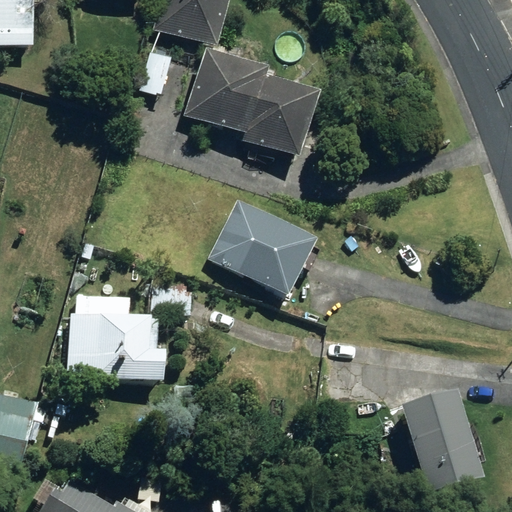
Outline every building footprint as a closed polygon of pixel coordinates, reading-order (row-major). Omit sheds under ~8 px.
[(0,0),(0,51),(35,52),(35,0),(0,0)] [(164,0),(155,35),(218,51),(231,0),(164,0)] [(168,62),(149,57),(139,93),(158,98),(168,62)] [(246,145),(301,162),(320,99),(269,83),(271,79),(210,60),(190,122),(248,140),(246,145)] [(25,173),(23,182),(32,185),(35,176),(25,173)] [(210,264),(291,305),(319,249),(238,208),(210,264)] [(82,261),(90,264),(94,250),(85,247),(82,261)] [(185,287),(147,287),(147,318),(185,318),(185,287)] [(66,382),(166,389),(168,360),(151,358),(154,324),(129,323),(130,304),(76,301),(75,319),(71,319),(66,382)] [(404,415),(429,504),(487,487),(462,398),(404,415)] [(0,466),(22,472),(37,409),(0,400),(0,466)] [(57,511),(120,511),(118,510),(116,511),(107,511),(72,490),(57,511)]
